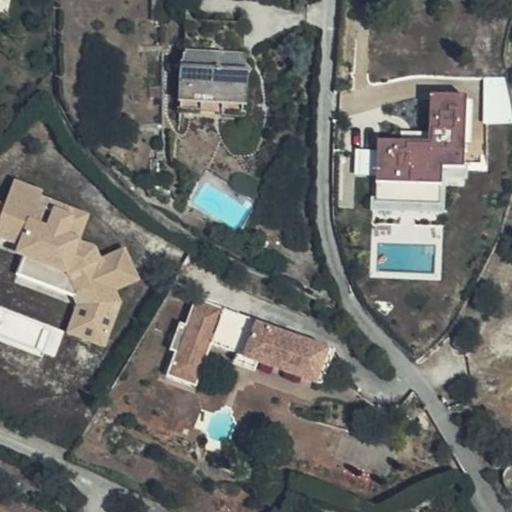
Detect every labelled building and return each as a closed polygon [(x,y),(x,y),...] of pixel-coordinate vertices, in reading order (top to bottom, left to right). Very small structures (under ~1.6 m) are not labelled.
[(239,98),(239,56),(230,55),(229,21),(187,20),(187,54),(179,54),(179,97),(239,98)] [(484,123),(511,123),(511,104),(506,76),(484,76),(484,123)] [(464,169),(464,96),(428,96),(426,142),(373,142),(373,201),(438,202),(438,169),(464,169)] [(16,180),(6,205),(0,202),(0,238),(19,246),(16,254),(26,258),(20,274),(73,295),(79,306),(68,333),(105,347),(122,302),(117,289),(140,280),(127,247),(101,258),(97,247),(80,240),(90,214),(41,195),(42,191),(16,180)] [(167,351),(173,353),(205,364),(211,345),(235,354),(258,362),(322,385),(334,352),(193,300),(184,325),(178,322),(167,351)] [(205,364),(173,353),(165,375),(197,387),(205,364)] [(255,370),(258,362),(235,354),(232,362),(255,370)] [(34,511),(0,498),(0,511),(34,511)]
